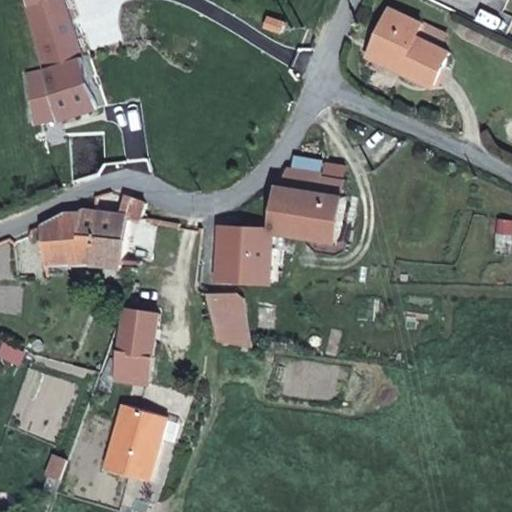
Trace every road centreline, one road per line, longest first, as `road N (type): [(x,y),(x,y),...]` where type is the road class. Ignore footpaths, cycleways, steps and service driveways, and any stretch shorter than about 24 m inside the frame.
road 1 (residential): [(319,85),(297,133),(251,184),(202,206),(157,189),(99,183),(0,229)]
road 2 (unclassified): [(319,85),(511,175)]
road 3 (unknown): [(125,186),(118,36),(124,0)]
road 4 (unknown): [(202,0),(268,40),(319,85)]
